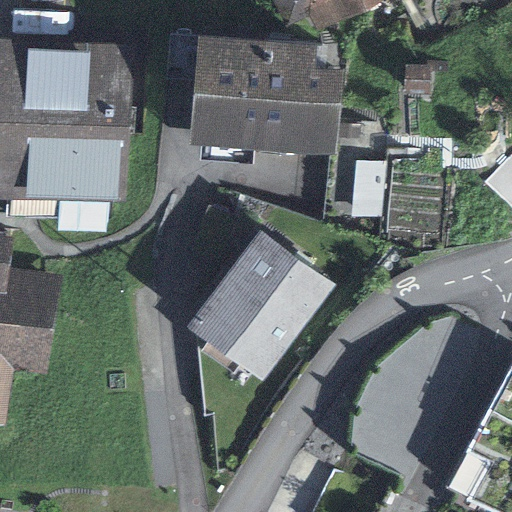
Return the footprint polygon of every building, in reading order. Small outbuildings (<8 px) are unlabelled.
[(289,0),(295,13),(315,4),(321,18),(360,0),(289,0)] [(17,28),(10,183),(132,188),(139,33),(17,28)] [(310,43),(206,36),(200,134),(329,143),(334,71),(309,70),(310,43)] [(0,414),(19,417),(38,298),(4,292),(14,231),(0,228),(0,414)] [(324,283),(261,238),(200,321),(263,366),(324,283)] [(511,371),(456,483),(511,511),(511,371)]
